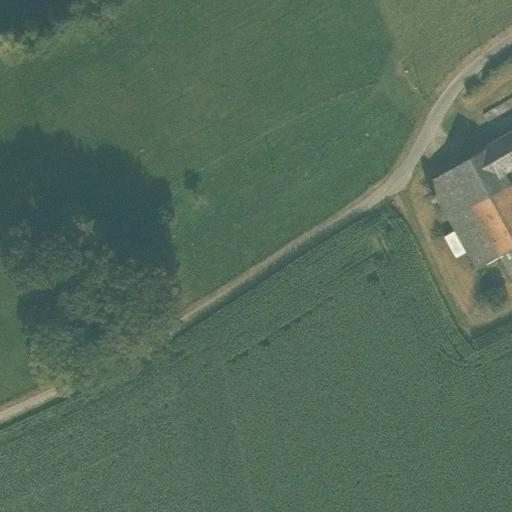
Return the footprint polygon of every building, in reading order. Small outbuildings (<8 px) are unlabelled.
[(511,133),(483,150),(498,176),(511,167),(511,133)] [(483,150),(449,170),(498,258),(511,250),(511,202),(498,176),(483,150)] [(477,270),(498,258),(449,170),(428,182),(477,270)] [(511,250),(498,258),(511,282),(511,281),(511,250)] [(62,299),(67,309),(87,299),(82,289),(62,299)]
